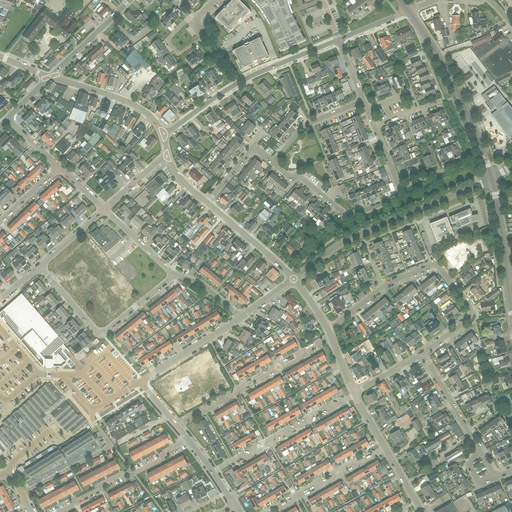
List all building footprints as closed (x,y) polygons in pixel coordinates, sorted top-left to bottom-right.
[(221,13),(217,17),(218,18),(219,19),(218,20),(223,25),(228,30),(229,29),(230,30),(231,31),(235,27),(239,24),(237,22),(239,20),(241,18),(242,20),(247,15),(250,12),(244,5),(238,0),(235,0),(235,1),(234,0),(233,0),(230,3),(227,7),(228,7),(227,9),(226,10),(225,9),(221,13)] [(260,8),(261,10),(262,11),(264,14),(265,16),(267,19),(270,25),(281,52),(290,48),(289,47),(296,44),(297,45),(305,41),(292,14),(290,15),(289,12),(287,6),(285,0),(252,0),(256,3),(258,6),(260,8)] [(370,6),(366,0),(360,0),(359,1),(364,9),(368,6),(369,7),(370,6)] [(359,1),(353,5),(359,14),(361,12),(360,12),(364,9),(359,1)] [(103,5),(98,10),(102,13),(103,12),(107,15),(110,12),(103,5)] [(359,14),(353,5),(347,10),(353,17),(357,14),(357,15),(359,14)] [(168,16),(174,22),(178,18),(177,17),(181,13),(175,7),(173,9),(174,10),(168,16)] [(53,13),(46,8),(23,36),(30,42),(46,22),(66,39),(72,31),(78,23),(72,18),(75,14),(68,8),(58,21),(54,18),(55,17),(51,14),(53,13)] [(102,13),(98,10),(96,8),(93,11),(95,12),(95,13),(102,20),(107,15),(103,12),(102,13)] [(135,16),(129,10),(125,15),(135,24),(139,20),(140,21),(143,17),(138,12),(135,16)] [(0,13),(0,14),(0,16),(1,17),(6,19),(9,20),(12,13),(9,11),(7,16),(4,15),(5,12),(2,11),(1,13),(0,13)] [(149,16),(147,13),(145,12),(142,15),(147,20),(144,24),(146,27),(152,23),(149,19),(149,18),(150,17),(149,16)] [(174,22),(168,16),(163,21),(162,20),(160,22),(166,28),(170,24),(171,25),(174,22)] [(435,28),(436,31),(439,30),(439,27),(441,27),(441,26),(442,25),(443,24),(442,22),(441,21),(440,22),(439,19),(433,20),(435,28)] [(479,22),(473,23),(474,30),(486,29),(485,22),(479,23),(479,22)] [(404,44),(408,42),(406,38),(412,36),(408,27),(401,30),(402,31),(396,34),(401,45),(404,44)] [(127,42),(125,40),(118,32),(115,35),(116,36),(111,41),(117,48),(119,45),(121,48),(127,42)] [(77,33),(73,37),(77,41),(82,37),(77,33)] [(480,38),(471,42),(472,45),(473,48),(472,48),(477,55),(482,62),(500,48),(501,49),(502,50),(510,44),(509,43),(509,41),(508,40),(507,40),(506,39),(505,37),(504,38),(502,36),(500,33),(497,36),(493,39),(492,40),(491,37),(490,34),(480,38)] [(149,41),(146,36),(133,46),(136,50),(149,41)] [(395,42),(392,44),(389,36),(386,37),(379,39),(381,43),(383,49),(385,48),(387,52),(394,49),(395,50),(398,49),(395,42)] [(235,50),(236,53),(235,54),(241,66),(242,66),(244,69),(254,64),(254,62),(257,61),(257,62),(266,58),(265,57),(268,55),(260,38),(250,43),(250,45),(245,47),(245,46),(235,50)] [(151,44),(158,53),(164,48),(158,39),(151,44)] [(108,43),(105,46),(111,51),(114,49),(108,43)] [(364,47),(363,47),(364,49),(364,50),(366,50),(367,53),(368,56),(369,55),(370,55),(371,57),(372,59),(375,57),(378,56),(381,61),(384,65),(387,64),(390,63),(389,61),(388,60),(388,59),(384,54),(380,48),(377,50),(374,52),(372,48),(370,43),(367,44),(364,46),(364,47)] [(502,50),(500,48),(482,62),(486,67),(490,72),(496,80),(511,71),(511,63),(509,60),(511,58),(511,45),(510,44),(502,50)] [(101,57),(103,59),(106,56),(102,52),(104,51),(99,45),(94,49),(101,57)] [(405,48),(408,54),(416,51),(413,45),(405,48)] [(57,48),(55,51),(56,53),(54,56),(57,59),(60,57),(66,51),(62,47),(59,50),(57,48)] [(362,57),(358,48),(351,51),(357,65),(359,64),(357,59),(362,57)] [(55,51),(54,50),(53,51),(51,49),(44,56),(46,58),(51,53),(52,54),(46,60),(48,61),(45,64),(50,70),(59,61),(57,59),(54,56),(56,53),(55,51)] [(94,49),(89,53),(95,59),(97,57),(99,59),(98,59),(100,62),(103,59),(101,57),(94,49)] [(133,69),(134,68),(139,63),(145,70),(149,66),(135,49),(134,49),(134,50),(132,52),(130,53),(125,60),(133,69)] [(205,57),(200,49),(196,52),(196,53),(186,60),(190,66),(197,61),(198,62),(205,57)] [(459,59),(465,56),(462,50),(456,52),(459,59)] [(89,53),(85,58),(92,65),(91,66),(93,68),(96,66),(92,61),(93,60),(97,65),(98,63),(95,59),(89,53)] [(158,58),(156,59),(157,61),(159,62),(160,63),(161,64),(163,64),(164,63),(165,63),(167,66),(169,69),(167,70),(169,72),(171,70),(174,68),(173,66),(174,65),(175,64),(172,60),(169,55),(167,56),(166,58),(164,56),(163,54),(160,57),(158,58)] [(370,60),(368,57),(367,55),(361,59),(369,70),(375,66),(370,60)] [(339,66),(338,63),(336,57),(329,60),(331,66),(334,65),(335,67),(339,66)] [(92,65),(85,58),(80,62),(85,68),(88,65),(92,70),(93,68),(91,66),(92,65)] [(85,76),(89,72),(85,68),(80,62),(75,66),(78,69),(77,70),(79,72),(80,71),(80,72),(81,71),(85,76)] [(320,78),(328,75),(326,70),(324,68),(320,69),(318,64),(311,67),(314,73),(317,72),(318,74),(319,74),(320,78)] [(115,72),(119,68),(116,65),(112,71),(107,67),(104,71),(109,76),(113,71),(115,72)] [(95,70),(98,73),(96,82),(102,84),(104,74),(99,73),(101,68),(99,66),(95,70)] [(122,66),(117,71),(125,78),(129,73),(127,71),(122,66)] [(179,76),(185,73),(182,68),(176,72),(179,76)] [(339,68),(334,70),(338,79),(343,77),(339,68)] [(210,77),(216,85),(222,81),(221,81),(222,80),(223,79),(221,76),(220,76),(219,77),(216,73),(213,69),(210,72),(212,76),(210,77)] [(371,74),(376,72),(375,69),(370,71),(370,70),(368,71),(369,72),(366,73),(368,80),(372,79),(369,73),(371,72),(371,74)] [(292,96),(293,97),(297,95),(289,73),(284,75),(285,77),(279,80),(283,87),(284,87),(288,98),(292,96)] [(20,80),(21,79),(16,74),(8,81),(13,86),(18,82),(19,82),(20,80)] [(109,82),(107,86),(111,87),(115,88),(116,84),(118,80),(116,79),(116,78),(116,77),(116,76),(113,75),(111,74),(110,76),(110,77),(109,82)] [(500,85),(511,80),(508,74),(497,80),(500,85)] [(151,80),(148,85),(150,86),(153,82),(159,77),(157,75),(151,80)] [(390,84),(394,83),(396,89),(403,86),(402,85),(405,84),(403,78),(400,79),(399,77),(395,79),(394,76),(388,78),(390,84)] [(0,84),(2,87),(3,88),(8,82),(4,78),(0,82),(0,84)] [(384,85),(381,86),(385,94),(391,91),(389,87),(388,83),(387,83),(386,81),(386,78),(385,78),(384,79),(382,79),(383,82),(384,85)] [(18,88),(21,90),(23,88),(28,92),(36,83),(31,79),(26,85),(24,82),(18,88)] [(199,84),(194,87),(200,96),(205,93),(203,89),(207,87),(202,80),(198,82),(199,84)] [(265,81),(259,85),(266,93),(272,88),(265,81)] [(49,83),(45,89),(54,95),(55,92),(58,94),(59,92),(63,95),(67,88),(55,85),(50,82),(49,83)] [(385,94),(381,86),(378,87),(376,82),(372,83),(374,88),(375,88),(378,96),(385,94)] [(167,91),(165,93),(170,98),(172,96),(173,97),(169,101),(177,109),(184,102),(179,97),(180,96),(178,95),(180,93),(186,98),(187,97),(174,84),(170,89),(173,92),(172,94),(169,90),(168,91),(167,91)] [(164,94),(165,93),(167,91),(169,89),(165,85),(158,93),(162,96),(164,94)] [(142,97),(147,101),(150,97),(151,97),(152,95),(152,94),(154,90),(148,86),(148,87),(146,86),(142,93),(144,94),(142,97)] [(511,109),(494,86),(482,96),(494,113),(491,115),(511,142),(511,109)] [(200,96),(194,87),(188,92),(192,97),(193,96),(195,100),(200,96)] [(344,90),(344,88),(340,89),(340,90),(335,92),(339,101),(344,98),(343,96),(347,95),(344,90)] [(335,92),(330,95),(333,103),(339,101),(335,92)] [(75,103),(70,117),(69,119),(82,124),(88,110),(83,108),(84,107),(85,105),(86,102),(85,102),(86,100),(89,102),(91,97),(88,96),(80,93),(77,99),(76,103),(75,102),(75,103)] [(255,100),(255,101),(247,93),(242,98),(249,106),(251,108),(257,102),(255,100)] [(325,96),(324,97),(328,105),(330,104),(333,103),(330,95),(329,94),(329,93),(327,93),(326,94),(326,95),(327,96),(325,96)] [(271,95),(266,100),(270,104),(275,99),(271,95)] [(320,95),(317,96),(322,108),(328,105),(324,97),(322,98),(320,95)] [(312,99),(309,101),(310,105),(312,109),(314,108),(315,107),(316,108),(316,110),(317,110),(317,111),(319,110),(320,110),(320,109),(322,108),(320,102),(317,96),(316,97),(314,97),(315,98),(312,99)] [(70,117),(75,103),(70,101),(69,104),(59,97),(56,102),(59,104),(66,109),(64,113),(68,117),(70,117)] [(97,99),(91,97),(89,102),(86,100),(85,102),(86,102),(85,105),(94,108),(97,99)] [(39,103),(47,111),(50,114),(51,112),(51,111),(48,107),(50,105),(48,103),(43,98),(39,103)] [(270,104),(265,100),(261,103),(266,108),(270,104)] [(98,109),(97,113),(101,115),(101,113),(106,115),(108,109),(109,109),(110,105),(110,104),(103,101),(100,110),(98,109)] [(171,106),(166,101),(161,107),(157,111),(161,115),(161,114),(161,115),(171,106)] [(47,111),(39,103),(34,107),(39,112),(42,109),(45,113),(47,111)] [(227,114),(230,112),(233,117),(240,113),(234,103),(224,109),(227,114)] [(253,117),(254,119),(255,119),(258,116),(256,115),(262,107),(258,103),(249,113),(253,117)] [(289,108),(292,111),(288,115),(295,121),(299,116),(296,114),(298,112),(297,111),(300,109),(293,103),(289,108)] [(171,106),(161,115),(162,116),(161,117),(168,124),(171,121),(170,120),(175,114),(171,110),(173,108),(171,106)] [(102,131),(113,137),(116,132),(118,129),(121,121),(123,118),(126,111),(118,108),(117,109),(116,110),(113,109),(109,119),(102,131)] [(452,125),(450,120),(448,114),(444,116),(442,110),(436,113),(439,120),(441,124),(448,121),(450,126),(452,125)] [(26,115),(38,126),(40,124),(35,119),(37,117),(37,116),(31,111),(26,115)] [(64,113),(63,112),(57,118),(57,119),(62,124),(66,128),(71,123),(66,119),(67,118),(69,119),(70,117),(68,117),(64,113)] [(212,125),(213,125),(215,129),(217,128),(218,130),(219,132),(226,127),(223,123),(220,120),(218,121),(212,112),(206,116),(212,125)] [(439,120),(436,113),(430,115),(431,119),(429,121),(431,127),(433,132),(435,131),(434,127),(438,125),(437,121),(439,120)] [(26,115),(22,120),(24,122),(23,123),(25,126),(27,124),(28,126),(31,124),(35,129),(38,126),(26,115)] [(295,121),(288,115),(286,117),(284,115),(282,118),(291,126),(295,121)] [(360,115),(358,116),(351,119),(347,121),(348,123),(352,121),(353,124),(360,121),(359,118),(361,117),(360,115)] [(124,126),(129,129),(135,119),(130,116),(126,123),(124,126)] [(229,117),(224,120),(230,126),(234,124),(229,117)] [(291,126),(282,118),(280,120),(282,122),(280,124),(287,130),(291,126)] [(423,118),(418,120),(421,128),(423,127),(424,130),(431,127),(429,121),(428,121),(429,122),(425,123),(423,118)] [(62,124),(57,119),(53,123),(58,128),(62,124)] [(102,120),(101,124),(99,123),(97,127),(102,131),(107,122),(102,120)] [(421,128),(418,120),(412,122),(414,128),(411,129),(413,134),(422,131),(421,128)] [(249,121),(247,123),(245,125),(252,131),(256,127),(250,122),(249,121)] [(353,124),(354,126),(347,130),(347,132),(364,125),(363,123),(362,123),(360,121),(353,124)] [(90,123),(87,126),(87,127),(91,128),(90,129),(103,137),(106,133),(119,146),(121,147),(123,143),(114,137),(113,137),(102,131),(97,127),(93,125),(90,123)] [(62,124),(58,128),(56,131),(61,135),(67,129),(66,128),(62,124)] [(87,127),(87,126),(85,126),(80,124),(78,132),(76,135),(81,139),(90,129),(91,128),(87,127)] [(146,132),(144,130),(146,129),(141,124),(133,133),(138,138),(139,139),(146,132)] [(276,125),(274,127),(276,129),(283,135),(287,130),(280,124),(278,126),(276,125)] [(200,137),(197,133),(198,132),(193,125),(188,130),(193,136),(196,140),(200,137)] [(232,128),(238,133),(241,130),(234,125),(232,128)] [(252,131),(245,125),(243,128),(241,126),(239,128),(249,136),(252,131)] [(364,125),(347,132),(351,130),(352,132),(356,131),(357,133),(364,130),(363,127),(365,127),(364,125)] [(324,136),(331,133),(330,130),(334,129),(333,126),(329,128),(320,132),(321,134),(323,133),(324,136)] [(400,128),(399,128),(397,126),(389,129),(390,132),(386,133),(387,136),(399,130),(401,130),(400,128)] [(114,137),(123,143),(124,142),(119,139),(124,130),(119,127),(114,137)] [(272,129),(268,134),(275,140),(277,137),(279,139),(283,135),(276,129),(274,127),(272,129)] [(89,142),(82,149),(87,153),(94,146),(101,138),(96,133),(96,134),(90,130),(83,137),(89,142)] [(366,133),(364,130),(357,133),(358,136),(354,138),(355,140),(368,134),(367,132),(366,133)] [(399,130),(387,136),(388,138),(392,136),(393,139),(401,135),(399,130)] [(47,131),(46,133),(41,138),(46,142),(52,135),(47,131)] [(324,136),(325,138),(322,139),(323,142),(337,136),(340,135),(339,135),(338,133),(332,135),(331,133),(324,136)] [(10,140),(5,134),(0,138),(0,150),(6,145),(13,152),(17,156),(23,151),(19,147),(19,146),(11,139),(10,140)] [(106,134),(105,136),(114,145),(116,143),(106,134)] [(182,134),(177,138),(180,142),(179,143),(181,144),(183,145),(182,145),(184,148),(186,147),(188,145),(186,142),(188,141),(182,134)] [(369,136),(368,134),(355,140),(356,142),(360,140),(361,143),(368,140),(367,137),(369,136)] [(56,139),(52,135),(46,142),(50,146),(56,139)] [(401,135),(393,139),(394,141),(390,143),(391,145),(397,143),(398,145),(403,143),(402,141),(403,140),(401,135)] [(230,138),(242,147),(244,145),(242,144),(244,142),(237,136),(235,138),(232,136),(230,138)] [(337,136),(323,142),(324,143),(324,144),(326,144),(327,143),(327,144),(328,146),(331,144),(335,143),(335,141),(334,140),(336,139),(338,138),(337,136)] [(141,141),(139,144),(143,148),(144,149),(147,145),(151,148),(154,145),(157,141),(154,139),(151,137),(149,139),(147,141),(144,138),(141,141)] [(129,153),(138,141),(135,138),(129,145),(129,144),(124,150),(129,153)] [(242,147),(230,138),(229,140),(232,142),(230,144),(237,150),(239,147),(240,149),(242,147)] [(62,155),(70,146),(63,139),(55,148),(62,155)] [(197,145),(191,139),(189,141),(194,147),(197,145)] [(237,150),(230,144),(228,146),(223,142),(221,144),(235,155),(237,153),(235,152),(237,150)] [(328,149),(326,149),(327,150),(327,151),(341,146),(343,145),(343,144),(343,143),(342,142),(339,144),(336,145),(336,144),(335,143),(331,144),(328,146),(328,147),(329,148),(328,149)] [(399,147),(393,150),(394,153),(398,151),(399,153),(403,152),(407,150),(405,145),(404,145),(403,143),(398,145),(399,147)] [(455,143),(452,144),(446,146),(449,153),(452,152),(454,158),(461,155),(456,143),(455,143)] [(235,155),(221,144),(220,146),(225,150),(223,152),(230,158),(232,156),(233,157),(235,155)] [(119,146),(117,149),(118,150),(118,151),(123,156),(126,153),(121,147),(119,146)] [(341,146),(327,151),(328,153),(330,152),(331,155),(339,152),(338,149),(342,148),(341,146)] [(449,153),(446,146),(441,148),(442,152),(438,154),(442,163),(449,160),(446,154),(449,153)] [(349,156),(350,159),(356,156),(369,151),(369,149),(367,149),(366,147),(358,150),(359,152),(355,154),(355,153),(352,154),(349,156)] [(72,152),(66,158),(74,165),(75,166),(78,164),(76,162),(79,159),(80,157),(79,156),(80,155),(83,158),(87,154),(87,153),(82,149),(81,148),(76,153),(75,152),(73,151),(72,152)] [(93,149),(85,158),(87,160),(93,154),(95,152),(93,149)] [(185,150),(180,155),(183,158),(184,157),(194,166),(196,163),(198,162),(185,150)] [(398,156),(393,159),(394,161),(397,160),(403,157),(409,154),(407,150),(403,152),(399,153),(397,154),(398,156)] [(139,156),(132,151),(129,155),(136,160),(139,156)] [(361,157),(362,159),(370,156),(368,153),(370,153),(369,151),(356,156),(357,158),(361,157)] [(230,158),(223,152),(221,154),(218,152),(217,154),(228,163),(230,161),(228,160),(230,158)] [(403,157),(397,160),(398,162),(400,161),(401,163),(404,162),(407,161),(410,160),(411,159),(414,158),(412,153),(409,154),(403,157)] [(228,163),(217,154),(215,156),(218,158),(216,160),(223,166),(225,164),(227,165),(228,163)] [(177,158),(177,159),(184,166),(188,162),(183,158),(180,155),(180,156),(179,155),(177,158)] [(434,158),(432,155),(423,158),(425,162),(428,169),(436,165),(433,159),(434,158)] [(362,159),(363,162),(356,165),(357,167),(373,160),(372,158),(371,159),(370,156),(362,159)] [(29,158),(27,160),(32,165),(35,168),(39,173),(44,169),(43,168),(45,165),(40,159),(37,162),(40,164),(37,166),(34,163),(29,158)] [(120,161),(129,170),(134,165),(127,159),(125,161),(122,158),(120,161)] [(255,158),(253,161),(251,159),(250,161),(261,171),(263,169),(260,167),(262,164),(255,158)] [(110,159),(109,159),(106,162),(112,168),(116,165),(110,159)] [(341,160),(337,161),(336,159),(329,162),(330,164),(328,165),(329,167),(344,161),(342,162),(341,160)] [(98,171),(106,162),(104,160),(96,168),(98,171)] [(212,160),(210,162),(222,171),(223,169),(222,168),(223,166),(216,160),(214,162),(212,160)] [(373,160),(357,167),(358,169),(365,166),(366,169),(369,168),(371,171),(376,169),(375,165),(374,166),(372,163),(374,162),(373,160)] [(120,166),(118,169),(124,175),(129,170),(120,161),(117,164),(120,166)] [(248,163),(250,165),(248,167),(255,172),(257,170),(260,173),(261,171),(250,161),(248,163)] [(83,173),(89,166),(85,162),(78,169),(83,173)] [(198,162),(196,163),(203,170),(201,172),(209,180),(213,176),(198,162)] [(222,171),(210,162),(209,164),(211,166),(209,168),(216,174),(218,172),(220,173),(222,171)] [(342,162),(329,167),(329,168),(329,169),(330,169),(331,169),(332,170),(333,171),(340,168),(340,167),(339,166),(341,165),(343,164),(343,163),(342,162)] [(107,169),(108,170),(110,167),(109,166),(107,164),(100,170),(103,173),(107,169)] [(35,177),(30,172),(26,176),(25,175),(27,173),(25,171),(25,172),(20,166),(18,168),(30,181),(35,177)] [(94,170),(89,166),(83,173),(87,177),(94,170)] [(202,177),(194,169),(192,167),(191,169),(192,171),(189,175),(197,182),(202,177)] [(255,172),(248,167),(246,169),(245,168),(243,169),(254,179),(255,180),(256,180),(257,179),(256,178),(256,177),(253,175),(255,172)] [(30,181),(18,168),(16,169),(21,174),(18,176),(22,180),(21,181),(26,185),(30,181)] [(35,168),(30,172),(35,177),(39,173),(35,168)] [(333,171),(334,174),(332,175),(332,177),(352,169),(346,171),(345,169),(341,171),(340,168),(333,171)] [(254,179),(243,169),(242,171),(243,172),(241,175),(248,181),(250,178),(253,181),(254,179)] [(353,171),(352,169),(332,177),(333,179),(335,178),(336,181),(344,178),(343,175),(353,171)] [(103,181),(100,184),(106,191),(115,184),(112,180),(115,177),(109,171),(106,174),(107,175),(102,180),(103,181)] [(162,173),(154,179),(159,185),(158,186),(159,188),(157,189),(152,194),(153,195),(154,194),(155,195),(160,191),(163,188),(161,186),(161,187),(160,187),(168,180),(162,173)] [(267,179),(270,181),(266,185),(268,186),(277,175),(276,174),(275,175),(272,173),(267,179)] [(26,185),(21,181),(17,184),(14,181),(16,180),(11,174),(9,176),(21,189),(26,185)] [(248,181),(241,175),(240,177),(238,176),(236,178),(248,187),(249,185),(246,183),(248,181)] [(279,177),(277,175),(268,186),(270,188),(273,184),(275,186),(280,180),(278,178),(279,177)] [(21,189),(9,176),(8,177),(11,181),(8,184),(8,183),(6,185),(12,192),(14,191),(17,193),(21,189)] [(378,177),(376,178),(378,184),(381,192),(382,194),(385,193),(384,191),(386,190),(385,186),(390,183),(389,180),(389,179),(387,176),(382,178),(383,182),(380,183),(378,177)] [(159,185),(154,179),(145,187),(151,193),(148,196),(146,197),(149,201),(151,199),(154,197),(153,196),(155,195),(154,194),(153,195),(152,194),(157,189),(159,188),(158,186),(159,185)] [(280,180),(275,186),(277,188),(274,191),(276,193),(285,182),(283,180),(282,182),(280,180)] [(58,181),(53,186),(60,194),(61,193),(58,190),(62,186),(58,181)] [(287,184),(285,182),(276,193),(278,195),(281,191),(283,193),(288,187),(286,185),(287,184)] [(371,187),(369,188),(372,196),(374,195),(375,197),(378,196),(372,182),(369,183),(371,187)] [(374,182),(372,182),(378,196),(380,195),(379,193),(381,192),(378,184),(376,185),(374,182)] [(232,192),(235,189),(229,183),(226,187),(232,192)] [(160,192),(156,196),(158,197),(159,199),(162,197),(164,194),(167,197),(167,196),(171,192),(175,188),(173,186),(171,184),(170,185),(169,187),(168,186),(166,188),(165,189),(164,188),(160,192)] [(13,197),(2,185),(0,186),(0,195),(7,202),(13,197)] [(372,196),(369,188),(366,189),(365,185),(362,186),(368,200),(370,199),(370,197),(372,196)] [(53,186),(49,190),(53,194),(55,192),(58,195),(60,194),(53,186)] [(368,200),(362,186),(360,187),(361,191),(359,192),(362,200),(365,199),(366,201),(368,200)] [(295,199),(304,189),(302,187),(299,191),(296,189),(295,191),(292,189),(285,197),(288,200),(291,196),(295,199)] [(304,189),(295,199),(299,202),(305,196),(303,194),(306,190),(304,189)] [(49,190),(44,193),(57,208),(58,206),(53,200),(51,201),(49,198),(53,194),(49,190)] [(240,193),(236,196),(237,197),(242,201),(249,193),(245,190),(243,192),(242,190),(240,193)] [(356,193),(355,190),(353,191),(354,193),(354,194),(355,196),(358,204),(361,203),(360,201),(362,200),(359,192),(356,193)] [(354,193),(353,191),(350,191),(352,195),(349,196),(353,204),(355,203),(356,205),(358,204),(355,196),(354,194),(354,193)] [(256,200),(257,201),(259,199),(255,196),(256,195),(253,192),(250,195),(255,200),(256,200)] [(57,208),(44,193),(40,198),(41,199),(44,202),(46,200),(48,202),(49,201),(55,209),(57,208)] [(236,196),(232,193),(231,194),(230,194),(229,195),(228,195),(227,194),(226,194),(224,195),(220,200),(221,201),(220,201),(220,202),(222,204),(223,203),(225,205),(229,201),(230,202),(234,198),(235,199),(237,197),(236,196)] [(66,200),(61,194),(59,195),(64,201),(65,201),(66,202),(67,201),(66,200)] [(305,196),(299,202),(301,205),(296,211),(300,214),(302,211),(309,202),(307,201),(312,196),(309,194),(306,197),(305,196)] [(157,199),(155,197),(143,208),(147,211),(148,210),(147,209),(157,199)] [(128,209),(131,206),(132,204),(135,201),(131,198),(128,201),(130,202),(129,204),(126,207),(124,205),(119,211),(123,214),(128,209)] [(184,207),(186,209),(184,212),(187,215),(188,214),(191,217),(196,212),(193,210),(197,206),(187,198),(184,202),(182,200),(177,205),(181,209),(184,207)] [(272,210),(276,205),(269,198),(266,201),(270,205),(269,207),(272,210)] [(44,202),(41,199),(35,203),(39,207),(40,208),(42,205),(45,203),(44,202)] [(311,204),(309,202),(302,211),(304,213),(307,210),(311,213),(320,202),(318,201),(314,204),(312,203),(311,204)] [(39,207),(35,203),(34,202),(30,207),(36,213),(37,214),(40,212),(37,209),(39,207)] [(236,216),(241,211),(242,212),(245,209),(238,202),(236,205),(235,205),(231,210),(236,216)] [(321,204),(320,202),(311,213),(315,216),(320,209),(318,208),(321,204)] [(82,204),(78,208),(83,213),(87,210),(82,204)] [(129,210),(128,209),(123,214),(127,218),(131,213),(133,215),(141,207),(137,204),(132,210),(131,209),(130,209),(129,210)] [(70,211),(65,205),(62,208),(68,215),(71,213),(72,212),(70,211)] [(164,213),(169,208),(166,205),(161,210),(164,213)] [(25,211),(30,215),(31,217),(36,213),(30,207),(25,211)] [(141,207),(133,215),(135,217),(130,221),(134,225),(141,218),(138,216),(144,210),(141,207)] [(320,209),(315,216),(314,217),(318,220),(319,219),(328,209),(326,207),(322,211),(320,209)] [(76,214),(79,217),(79,216),(83,213),(78,208),(75,211),(74,212),(76,214)] [(277,208),(273,213),(278,216),(281,212),(277,208)] [(328,209),(319,219),(313,226),(316,229),(318,227),(318,226),(320,224),(323,227),(327,222),(324,221),(328,216),(326,214),(329,210),(328,209)] [(472,214),(470,209),(449,217),(452,225),(455,223),(457,226),(457,227),(456,227),(457,228),(479,219),(478,215),(472,216),(471,214),(472,214)] [(262,211),(258,215),(265,222),(272,214),(271,213),(269,215),(263,210),(262,211)] [(25,211),(21,215),(25,220),(30,215),(25,211)] [(55,218),(59,224),(61,222),(58,218),(59,217),(56,213),(53,216),(55,218)] [(66,214),(64,216),(70,224),(75,220),(70,215),(69,217),(66,214)] [(152,217),(151,216),(149,214),(144,220),(147,223),(152,217)] [(25,220),(21,215),(16,219),(21,224),(25,220)] [(208,217),(205,215),(203,218),(202,217),(197,222),(200,224),(201,222),(204,224),(204,225),(207,222),(210,219),(209,219),(210,218),(208,217)] [(70,224),(64,216),(60,219),(63,222),(62,223),(66,228),(70,224)] [(152,217),(147,223),(150,226),(148,225),(147,226),(142,232),(146,235),(153,228),(151,225),(155,220),(152,217)] [(438,221),(430,224),(434,233),(437,242),(446,239),(454,235),(453,232),(452,229),(454,228),(456,227),(457,227),(457,226),(454,227),(451,228),(449,223),(447,217),(438,221)] [(59,224),(55,218),(51,222),(54,225),(52,227),(58,235),(62,231),(57,225),(59,224)] [(141,218),(134,225),(138,228),(145,221),(141,218)] [(21,224),(16,219),(12,223),(16,228),(21,224)] [(257,225),(256,223),(257,221),(255,219),(253,221),(250,225),(248,223),(245,226),(251,232),(257,225)] [(197,227),(192,222),(189,227),(194,231),(197,227)] [(204,229),(200,233),(202,235),(201,236),(203,237),(209,230),(209,229),(212,226),(207,222),(204,225),(204,224),(202,227),(204,229)] [(16,228),(12,223),(7,228),(12,232),(16,228)] [(157,231),(159,232),(164,226),(162,224),(158,228),(155,225),(153,228),(146,235),(149,239),(157,231)] [(272,227),(268,224),(267,226),(265,225),(262,228),(263,229),(268,233),(267,234),(270,237),(275,231),(275,230),(277,228),(274,225),(272,227)] [(283,229),(288,234),(293,229),(288,224),(283,229)] [(97,227),(89,235),(102,250),(102,249),(105,253),(121,240),(115,234),(114,235),(107,226),(105,228),(103,226),(99,229),(97,227)] [(164,226),(159,232),(161,235),(160,235),(158,237),(153,242),(157,246),(164,238),(165,237),(162,235),(167,229),(164,226)] [(58,235),(52,227),(49,229),(50,230),(49,231),(51,232),(50,233),(54,239),(58,235)] [(213,245),(216,248),(220,243),(222,241),(224,239),(223,239),(222,238),(226,235),(229,231),(225,228),(219,235),(220,236),(216,241),(213,245)] [(405,238),(413,235),(411,230),(402,233),(404,236),(402,236),(403,239),(405,238)] [(222,241),(220,243),(222,244),(223,246),(224,246),(225,247),(228,244),(231,240),(230,239),(229,238),(231,236),(232,234),(231,232),(229,231),(226,235),(222,238),(223,239),(224,239),(222,241)] [(39,237),(46,246),(48,244),(50,242),(46,237),(44,234),(43,233),(43,234),(41,235),(39,237)] [(282,233),(280,235),(277,238),(278,239),(276,242),(281,246),(281,247),(284,244),(285,244),(289,239),(282,233)] [(211,234),(204,242),(208,246),(214,238),(215,237),(211,234)] [(299,234),(291,243),(285,250),(290,254),(297,247),(296,246),(303,238),(299,234)] [(19,235),(14,239),(18,243),(23,239),(19,235)] [(200,238),(199,238),(196,235),(191,239),(195,243),(200,238)] [(414,237),(413,235),(405,238),(403,239),(404,241),(405,240),(407,243),(411,242),(415,240),(414,237)] [(39,237),(38,237),(36,238),(34,236),(30,239),(34,244),(36,242),(42,249),(46,246),(39,237)] [(34,244),(30,239),(28,237),(23,241),(24,242),(22,243),(24,245),(28,241),(32,245),(34,244)] [(164,238),(157,246),(160,249),(166,244),(165,243),(166,242),(165,241),(167,240),(164,238),(165,238),(165,237),(164,238)] [(174,238),(168,244),(170,246),(164,253),(168,256),(176,248),(172,245),(176,241),(177,241),(179,239),(177,238),(176,240),(174,238)] [(12,244),(8,247),(11,250),(18,243),(13,239),(10,242),(12,244)] [(237,250),(242,244),(237,240),(232,246),(237,250)] [(411,242),(407,243),(408,246),(406,247),(407,249),(405,249),(405,250),(417,245),(415,240),(411,242)] [(382,241),(374,245),(376,250),(384,247),(386,246),(385,243),(383,244),(382,241)] [(199,247),(192,255),(195,258),(197,259),(198,260),(199,260),(202,256),(205,252),(209,248),(208,247),(203,242),(199,247)] [(455,246),(454,245),(446,251),(449,255),(446,258),(453,267),(455,266),(458,270),(466,264),(464,261),(471,255),(468,251),(470,250),(464,242),(460,245),(459,243),(455,246)] [(246,248),(242,244),(237,250),(233,254),(236,256),(239,252),(241,254),(246,248)] [(30,245),(27,248),(34,256),(38,253),(34,247),(33,248),(30,245)] [(417,245),(405,250),(408,254),(411,253),(419,250),(417,245)] [(384,247),(376,250),(378,255),(386,252),(385,248),(387,248),(386,246),(384,247)] [(34,256),(27,248),(25,250),(24,249),(22,250),(20,248),(18,250),(20,252),(23,256),(25,255),(30,260),(34,256)] [(176,248),(168,256),(172,260),(177,254),(180,251),(177,248),(176,248)] [(419,250),(411,253),(412,256),(410,257),(411,259),(421,255),(419,250)] [(390,256),(388,251),(386,252),(378,255),(380,260),(390,256)] [(182,267),(187,269),(190,263),(191,261),(190,261),(193,256),(192,255),(193,254),(190,253),(188,256),(186,260),(182,267)] [(360,260),(357,253),(353,254),(353,255),(349,256),(354,267),(362,263),(360,260)] [(471,264),(473,266),(475,265),(475,264),(482,260),(484,259),(484,258),(485,258),(493,257),(493,253),(485,254),(473,262),(473,263),(471,264)] [(185,255),(183,258),(181,258),(178,264),(182,267),(186,260),(188,256),(185,255)] [(248,268),(250,265),(255,259),(250,255),(245,261),(242,258),(236,265),(240,268),(242,266),(244,268),(245,266),(248,268)] [(421,255),(411,259),(412,261),(414,260),(415,264),(423,260),(421,255)] [(18,256),(15,259),(22,267),(26,263),(21,258),(20,259),(18,256)] [(116,268),(118,265),(110,256),(107,259),(116,268)] [(391,258),(390,256),(380,260),(382,265),(390,262),(389,259),(391,258)] [(66,265),(63,267),(67,271),(69,274),(71,276),(71,275),(72,275),(73,276),(74,278),(75,277),(78,280),(94,298),(95,296),(97,295),(98,294),(100,293),(101,291),(103,290),(82,266),(83,265),(82,264),(81,265),(79,263),(74,257),(72,260),(70,258),(64,263),(66,265)] [(238,257),(235,260),(231,266),(233,268),(238,262),(241,259),(238,257)] [(6,262),(4,259),(1,261),(6,267),(3,270),(10,278),(14,274),(12,272),(14,270),(9,265),(6,262)] [(13,260),(12,261),(14,264),(13,265),(15,268),(18,271),(20,269),(22,267),(15,259),(13,260)] [(257,272),(259,269),(262,272),(267,265),(262,261),(259,265),(257,263),(251,269),(254,271),(255,270),(257,272)] [(207,262),(204,266),(200,271),(205,275),(209,270),(212,266),(214,268),(215,266),(214,264),(212,262),(210,265),(207,262)] [(390,262),(382,265),(384,270),(396,265),(395,263),(391,264),(390,262)] [(397,267),(396,265),(384,270),(386,275),(394,272),(393,269),(397,267)] [(100,307),(98,308),(103,315),(105,313),(107,316),(116,309),(115,308),(118,305),(117,304),(137,288),(139,290),(147,283),(145,281),(147,279),(142,273),(140,275),(138,272),(140,270),(138,267),(136,269),(134,266),(129,270),(125,274),(129,279),(107,297),(105,299),(98,304),(100,307)] [(228,266),(226,269),(227,271),(229,269),(230,270),(227,274),(230,277),(234,272),(235,271),(228,266)] [(358,278),(366,275),(364,269),(360,270),(359,267),(352,270),(354,276),(357,275),(358,278)] [(465,274),(461,277),(465,283),(472,277),(472,278),(477,275),(474,272),(470,267),(463,272),(465,274)] [(274,274),(276,271),(272,268),(266,275),(269,277),(269,278),(270,278),(272,275),(273,273),(274,274)] [(10,278),(3,270),(0,272),(2,275),(1,276),(5,281),(10,278)] [(209,270),(205,275),(210,279),(214,274),(209,270)] [(272,275),(270,278),(271,279),(274,281),(280,274),(276,271),(274,274),(273,273),(272,275)] [(251,274),(248,272),(245,277),(254,285),(257,282),(249,276),(251,274)] [(333,278),(330,280),(325,273),(316,280),(320,287),(323,284),(325,288),(332,283),(335,281),(333,278)] [(214,274),(210,279),(214,283),(218,277),(214,274)] [(366,275),(358,278),(359,281),(357,282),(359,288),(368,284),(367,281),(369,280),(366,275)] [(434,276),(430,279),(435,286),(437,288),(441,284),(434,276)] [(218,277),(214,283),(219,286),(223,281),(218,277)] [(261,288),(268,280),(265,278),(261,283),(260,282),(259,283),(260,284),(258,286),(261,288)] [(435,286),(430,279),(425,283),(431,290),(435,286)] [(471,284),(474,288),(470,291),(473,294),(474,294),(477,299),(484,294),(478,286),(481,284),(478,279),(471,284)] [(268,280),(261,288),(263,289),(270,282),(268,280)] [(30,288),(32,290),(34,292),(35,292),(35,291),(37,289),(40,287),(42,285),(43,285),(43,284),(42,283),(41,282),(40,283),(39,281),(34,285),(32,286),(30,288)] [(323,289),(326,294),(339,286),(336,281),(323,289)] [(431,290),(425,283),(420,287),(426,294),(431,290)] [(229,293),(233,288),(228,284),(224,289),(229,293)] [(239,300),(244,304),(245,303),(246,304),(249,301),(247,300),(247,299),(245,297),(248,294),(247,293),(251,288),(258,294),(260,292),(253,287),(253,286),(252,286),(251,284),(239,300)] [(35,298),(32,301),(33,302),(35,303),(37,302),(36,302),(43,296),(42,296),(41,295),(44,292),(46,290),(44,288),(42,285),(40,287),(37,289),(35,291),(37,294),(38,295),(39,296),(35,298)] [(240,293),(237,292),(234,297),(239,300),(249,287),(247,285),(244,290),(242,290),(240,293)] [(412,285),(408,289),(413,296),(418,292),(412,285)] [(183,297),(180,293),(183,292),(179,286),(174,290),(179,298),(180,299),(179,300),(180,302),(182,301),(183,302),(184,300),(182,298),(183,297)] [(344,287),(338,291),(342,296),(345,294),(348,292),(344,287)] [(233,288),(229,293),(234,297),(237,292),(233,288)] [(492,290),(493,292),(486,297),(489,301),(500,293),(497,289),(495,288),(492,290)] [(408,289),(403,293),(410,302),(413,300),(411,297),(413,296),(408,289)] [(179,298),(174,290),(169,294),(173,299),(175,297),(177,300),(179,298)] [(352,296),(351,293),(349,291),(348,292),(345,294),(347,297),(346,298),(350,303),(354,300),(352,296)] [(410,302),(403,293),(398,296),(404,303),(406,302),(408,304),(410,302)] [(21,294),(0,312),(0,317),(42,367),(61,367),(70,359),(63,352),(66,348),(63,344),(64,343),(63,342),(59,338),(23,296),(21,294)] [(45,297),(43,296),(36,302),(37,302),(40,306),(45,303),(46,305),(47,304),(54,298),(53,298),(54,297),(52,295),(51,295),(50,294),(45,297)] [(169,294),(164,298),(166,300),(168,303),(170,306),(172,305),(173,304),(170,301),(173,299),(169,294)] [(296,311),(293,308),(298,304),(295,301),(295,300),(290,294),(285,298),(290,304),(286,307),(291,315),(296,311)] [(331,302),(329,304),(330,307),(332,309),(334,308),(339,305),(338,303),(341,301),(340,301),(342,300),(342,296),(338,298),(336,295),(333,297),(330,299),(332,302),(331,302)] [(404,303),(398,296),(393,300),(397,305),(396,306),(400,310),(404,307),(402,305),(404,303)] [(187,302),(183,297),(182,298),(184,300),(186,303),(184,304),(187,308),(188,308),(193,305),(189,300),(187,302)] [(47,304),(49,306),(47,308),(49,310),(53,307),(57,303),(54,298),(47,304)] [(164,298),(159,301),(163,307),(168,303),(166,300),(164,298)] [(386,298),(381,302),(386,309),(388,311),(393,308),(391,305),(386,298)] [(206,306),(210,311),(212,310),(206,302),(208,301),(206,299),(203,301),(206,306)] [(339,305),(334,308),(337,314),(345,309),(343,306),(346,304),(343,300),(340,301),(341,301),(338,303),(339,305)] [(163,307),(159,301),(154,305),(158,310),(161,314),(159,315),(161,318),(162,316),(163,317),(165,315),(163,313),(163,312),(160,309),(163,307)] [(386,309),(381,302),(376,306),(382,313),(384,316),(386,314),(384,311),(386,309)] [(437,309),(432,302),(429,305),(434,312),(437,309)] [(441,309),(443,312),(448,319),(458,312),(453,304),(451,302),(441,309)] [(495,310),(493,302),(481,304),(483,312),(495,310)] [(154,305),(149,309),(153,314),(158,310),(154,305)] [(382,313),(376,306),(371,310),(377,317),(382,313)] [(50,312),(45,316),(47,318),(48,319),(53,315),(56,318),(60,315),(65,311),(61,307),(56,311),(52,314),(50,312)] [(272,310),(271,313),(277,316),(280,319),(282,315),(284,312),(282,311),(281,310),(280,312),(276,310),(273,308),(272,310)] [(221,317),(217,312),(215,313),(212,310),(210,312),(215,321),(221,317)] [(377,317),(371,310),(367,314),(373,321),(377,317)] [(429,313),(434,319),(438,316),(433,310),(429,313)] [(65,311),(60,315),(62,317),(59,320),(61,322),(69,316),(65,311)] [(292,321),(295,318),(287,311),(285,315),(288,318),(286,321),(289,323),(292,321)] [(144,312),(139,316),(143,321),(148,317),(149,319),(151,317),(148,313),(147,312),(145,314),(144,312)] [(209,317),(207,318),(210,324),(215,321),(210,312),(207,313),(209,317)] [(277,316),(271,313),(268,317),(274,321),(277,316)] [(396,320),(398,324),(405,319),(401,313),(397,316),(397,317),(394,319),(396,320)] [(373,321),(367,314),(362,317),(368,324),(369,325),(370,325),(371,324),(371,323),(370,322),(373,321)] [(143,321),(139,316),(134,320),(138,325),(141,323),(142,325),(145,323),(143,321)] [(315,328),(312,324),(316,322),(311,316),(303,322),(307,327),(305,328),(308,332),(315,328)] [(210,324),(207,318),(201,321),(205,327),(210,324)] [(410,318),(406,320),(411,326),(415,331),(418,329),(414,324),(410,318)] [(67,324),(65,326),(67,328),(68,330),(76,324),(74,322),(72,319),(70,322),(67,324)] [(259,319),(256,324),(262,327),(266,330),(268,327),(269,325),(265,323),(259,319)] [(134,320),(129,324),(134,329),(138,325),(134,320)] [(294,320),(289,324),(293,330),(299,327),(294,320)] [(418,329),(420,331),(425,327),(429,333),(436,328),(439,326),(435,320),(431,322),(430,320),(424,324),(423,323),(421,325),(418,321),(414,324),(418,329)] [(154,330),(155,332),(160,328),(159,327),(154,321),(151,323),(156,329),(154,330)] [(205,327),(201,321),(196,325),(200,330),(205,327)] [(368,330),(362,322),(358,325),(364,333),(368,330)] [(497,326),(497,323),(492,324),(492,326),(493,331),(490,331),(491,334),(488,334),(489,339),(497,338),(496,334),(502,333),(500,325),(497,326)] [(72,335),(80,329),(76,324),(68,330),(70,332),(69,334),(70,336),(72,334),(72,335)] [(129,324),(125,328),(129,333),(131,331),(134,335),(135,334),(136,333),(134,329),(129,324)] [(177,324),(175,325),(179,331),(181,334),(184,340),(189,337),(186,331),(183,333),(181,329),(180,329),(177,324)] [(262,327),(256,324),(254,328),(260,332),(258,335),(260,336),(265,339),(266,338),(264,337),(265,335),(263,333),(263,332),(264,332),(266,330),(262,327)] [(57,329),(54,332),(58,336),(59,337),(62,335),(61,334),(59,332),(61,330),(64,328),(62,325),(57,329)] [(200,330),(196,325),(191,328),(195,334),(200,330)] [(280,329),(275,325),(272,329),(270,333),(272,334),(276,331),(280,329)] [(125,328),(120,332),(124,337),(129,333),(125,328)] [(191,328),(186,331),(189,337),(195,334),(191,328)] [(356,331),(355,328),(352,329),(346,332),(349,340),(355,337),(353,332),(356,331)] [(416,343),(410,335),(405,339),(396,328),(394,330),(404,343),(406,342),(410,347),(416,343)] [(244,330),(241,334),(251,340),(253,337),(249,335),(251,334),(244,330)] [(416,331),(410,335),(416,343),(422,339),(416,331)] [(79,343),(87,337),(83,332),(78,336),(76,339),(79,343)] [(124,337),(120,332),(115,336),(119,341),(122,339),(124,342),(125,342),(127,340),(124,337)] [(285,336),(283,333),(281,334),(283,337),(281,338),(283,341),(284,340),(286,344),(283,346),(286,352),(292,349),(289,343),(287,340),(286,339),(286,337),(285,336)] [(468,336),(474,344),(478,341),(477,340),(472,333),(468,336)] [(181,334),(175,338),(178,342),(179,343),(184,340),(181,334)] [(251,340),(241,334),(241,335),(240,334),(239,335),(239,336),(239,337),(239,338),(245,342),(243,345),(244,346),(249,349),(253,347),(249,344),(251,340)] [(172,345),(170,341),(167,343),(163,336),(160,337),(162,341),(163,342),(168,350),(173,347),(172,345)] [(468,336),(463,339),(468,346),(470,349),(475,345),(474,344),(468,336)] [(74,348),(73,349),(76,353),(77,352),(82,349),(81,348),(82,347),(83,348),(86,345),(91,341),(87,337),(78,344),(78,345),(74,348)] [(178,342),(175,338),(175,337),(169,340),(170,341),(172,345),(178,342)] [(297,346),(294,340),(291,342),(289,338),(287,340),(289,343),(292,349),(297,346)] [(386,341),(391,350),(394,348),(399,355),(405,351),(400,342),(393,345),(390,339),(386,341)] [(468,346),(463,339),(459,342),(465,351),(467,350),(466,348),(468,346)] [(228,340),(226,344),(232,348),(235,350),(238,346),(235,344),(228,340)] [(278,340),(274,342),(281,355),(286,352),(283,346),(281,348),(279,344),(280,344),(278,340)] [(369,340),(364,342),(370,351),(374,349),(369,340)] [(492,340),(481,343),(482,348),(486,347),(486,345),(493,343),(492,340)] [(391,350),(386,341),(385,342),(386,344),(384,345),(388,351),(381,354),(386,362),(393,359),(388,351),(391,350)] [(506,352),(504,341),(495,343),(497,354),(506,352)] [(107,342),(102,347),(107,351),(112,347),(107,342)] [(162,346),(159,348),(163,353),(168,350),(163,342),(160,344),(162,346)] [(281,355),(274,342),(271,344),(270,344),(273,347),(274,347),(276,350),(273,352),(275,356),(276,358),(281,355)] [(465,351),(459,342),(454,346),(460,353),(462,351),(463,352),(465,351)] [(230,351),(233,353),(235,350),(232,348),(226,344),(223,349),(229,353),(230,351)] [(163,353),(159,348),(157,349),(155,347),(153,349),(154,351),(157,356),(163,353)] [(353,349),(355,351),(349,355),(352,358),(354,357),(356,359),(359,357),(360,358),(362,356),(356,347),(353,349)] [(157,356),(154,351),(149,354),(152,360),(157,356)] [(323,352),(317,356),(320,361),(326,358),(323,352)] [(449,359),(450,359),(446,352),(438,358),(441,363),(441,364),(449,359)] [(143,357),(147,363),(152,360),(149,354),(146,356),(145,354),(142,355),(143,357)] [(270,359),(268,355),(262,358),(266,364),(271,361),(270,359)] [(320,361),(317,356),(312,359),(315,364),(320,361)] [(147,363),(143,357),(138,361),(142,366),(147,363)] [(367,361),(373,370),(379,367),(373,357),(367,361)] [(500,357),(492,359),(494,366),(500,364),(501,369),(510,366),(508,359),(502,361),(500,357)] [(266,364),(262,358),(257,361),(260,367),(266,364)] [(312,359),(307,362),(312,371),(311,372),(312,375),(316,373),(314,370),(315,369),(313,366),(315,364),(312,359)] [(441,364),(441,363),(440,364),(443,369),(448,366),(450,369),(455,366),(454,363),(452,364),(449,359),(441,364)] [(241,361),(237,363),(244,376),(250,373),(246,367),(241,370),(239,366),(243,364),(241,361)] [(257,361),(252,364),(255,370),(260,367),(257,361)] [(304,363),(301,365),(303,368),(305,370),(306,373),(310,371),(311,372),(312,371),(308,364),(307,362),(304,363)] [(244,376),(237,363),(234,365),(236,369),(236,368),(239,372),(236,374),(239,379),(244,376)] [(252,364),(246,367),(250,373),(255,370),(252,364)] [(363,367),(361,368),(359,364),(349,370),(351,372),(353,371),(358,380),(365,375),(363,371),(365,370),(363,367)] [(305,370),(301,365),(296,368),(299,373),(305,370)] [(420,377),(422,375),(422,374),(423,374),(418,365),(411,369),(412,371),(410,372),(412,376),(414,375),(416,378),(419,376),(420,377)] [(182,368),(168,376),(188,410),(200,403),(198,400),(196,402),(182,377),(186,374),(182,368)] [(214,372),(194,383),(199,393),(222,380),(216,368),(213,370),(214,372)] [(299,373),(296,368),(291,371),(294,376),(299,373)] [(459,369),(453,372),(455,375),(449,379),(452,385),(460,381),(458,378),(463,375),(459,369)] [(294,376),(291,371),(285,374),(286,375),(289,379),(292,378),(293,379),(295,378),(294,376)] [(502,382),(504,381),(506,387),(511,384),(511,376),(507,378),(506,375),(500,378),(502,382)] [(280,387),(282,386),(281,384),(284,382),(281,378),(280,376),(275,380),(278,385),(280,387)] [(404,383),(400,376),(393,381),(400,390),(406,385),(409,389),(412,386),(407,381),(404,383)] [(278,385),(275,380),(270,383),(273,388),(276,387),(278,385)] [(417,384),(413,386),(415,388),(417,391),(418,390),(419,390),(418,388),(419,387),(421,386),(422,389),(424,391),(427,390),(431,388),(429,384),(427,381),(425,382),(423,383),(423,381),(422,380),(421,381),(420,381),(420,382),(417,384)] [(390,389),(385,381),(379,385),(384,393),(390,389)] [(460,381),(452,385),(456,391),(462,388),(464,391),(470,387),(466,381),(461,383),(460,381)] [(39,392),(51,406),(62,397),(50,383),(47,385),(45,384),(43,387),(43,388),(42,388),(39,390),(39,392)] [(273,388),(270,383),(265,386),(268,392),(273,388)] [(322,401),(312,383),(307,387),(309,391),(313,389),(311,387),(312,387),(315,392),(314,393),(317,396),(314,398),(317,404),(322,401)] [(328,398),(324,392),(322,393),(320,391),(318,393),(317,391),(319,390),(315,385),(314,386),(312,383),(322,401),(328,398)] [(263,395),(268,392),(265,386),(259,389),(263,395)] [(329,389),(333,395),(338,392),(335,386),(329,389)] [(263,395),(259,389),(254,392),(257,398),(263,395)] [(312,407),(302,389),(300,391),(304,398),(304,399),(306,403),(303,404),(306,408),(306,410),(312,407)] [(306,393),(304,389),(302,389),(312,407),(317,404),(314,398),(311,400),(307,393),(306,393)] [(329,389),(324,392),(328,398),(333,395),(329,389)] [(484,396),(487,404),(490,403),(490,404),(493,403),(492,401),(495,400),(493,395),(490,396),(488,394),(487,390),(484,391),(486,395),(484,396)] [(39,392),(38,391),(30,398),(31,399),(43,413),(51,406),(39,392)] [(483,407),(478,394),(476,391),(474,392),(477,399),(474,400),(478,408),(481,407),(481,408),(483,407)] [(257,398),(254,392),(248,395),(250,397),(246,399),(249,403),(254,399),(256,403),(257,402),(259,401),(257,398)] [(378,399),(374,393),(367,397),(370,403),(378,399)] [(479,393),(478,394),(483,407),(485,406),(485,405),(487,404),(484,396),(481,397),(479,393)] [(431,405),(438,401),(435,395),(431,397),(429,394),(423,397),(425,401),(428,400),(431,405)] [(478,408),(474,400),(472,401),(469,395),(467,396),(468,399),(474,411),(476,411),(475,409),(478,408)] [(43,413),(31,399),(30,398),(22,405),(23,406),(37,423),(41,419),(39,416),(43,413)] [(287,401),(286,399),(284,399),(289,407),(287,408),(288,409),(286,411),(290,419),(296,416),(293,410),(290,406),(287,401)] [(468,399),(466,400),(468,403),(465,405),(468,412),(471,411),(472,412),(474,411),(468,399)] [(379,409),(375,411),(377,414),(379,417),(386,413),(385,412),(384,410),(385,409),(386,409),(385,407),(384,405),(386,404),(387,403),(386,401),(386,400),(381,403),(379,404),(376,405),(379,409)] [(64,401),(54,410),(54,411),(54,412),(66,426),(77,416),(64,401)] [(438,401),(431,405),(432,407),(431,408),(432,411),(431,412),(432,415),(439,411),(437,409),(442,406),(438,401)] [(138,402),(132,406),(136,412),(139,410),(140,412),(145,409),(142,404),(140,406),(138,402)] [(236,402),(231,405),(236,414),(234,416),(236,419),(239,417),(238,413),(237,409),(239,408),(236,402)] [(231,405),(225,408),(229,414),(231,413),(232,415),(233,414),(234,416),(236,414),(231,405)] [(285,422),(276,407),(275,405),(273,406),(278,413),(274,415),(280,425),(285,422)] [(23,406),(11,417),(22,430),(25,433),(37,423),(23,406)] [(132,406),(127,409),(131,416),(136,412),(132,406)] [(287,413),(282,416),(280,412),(281,412),(278,406),(276,407),(285,422),(290,419),(286,411),(285,411),(287,413)] [(298,407),(293,410),(296,416),(301,413),(300,411),(298,407)] [(348,408),(342,411),(345,416),(347,420),(346,421),(347,424),(349,423),(349,424),(351,423),(349,418),(357,413),(353,407),(348,409),(348,408)] [(220,411),(223,417),(225,416),(229,414),(225,408),(220,411)] [(124,411),(121,413),(125,419),(128,417),(129,419),(132,417),(131,416),(127,409),(124,411)] [(271,418),(266,410),(265,411),(274,428),(280,425),(274,415),(277,419),(271,422),(269,419),(271,418)] [(225,421),(223,417),(220,411),(214,414),(218,420),(220,419),(222,422),(223,422),(225,424),(222,425),(225,429),(227,428),(225,425),(229,423),(227,419),(227,420),(225,421)] [(274,428),(265,411),(263,412),(267,420),(269,424),(266,425),(269,431),(274,428)] [(342,411),(337,414),(340,419),(345,416),(342,411)] [(399,425),(414,417),(410,411),(407,413),(408,415),(401,419),(400,418),(396,420),(397,421),(394,423),(395,426),(398,424),(399,425)] [(66,426),(54,412),(53,414),(54,415),(55,417),(56,418),(57,419),(58,419),(58,421),(59,422),(61,423),(62,425),(63,427),(64,427),(65,427),(65,429),(66,431),(68,431),(68,432),(71,429),(71,431),(73,432),(74,433),(75,433),(87,422),(79,414),(77,416),(66,426)] [(392,417),(388,412),(386,413),(379,417),(382,423),(385,421),(388,426),(398,419),(395,415),(392,417)] [(121,413),(115,416),(121,424),(123,423),(125,426),(128,424),(125,419),(121,413)] [(440,416),(438,413),(429,418),(430,420),(432,419),(434,421),(436,420),(438,423),(441,422),(443,425),(450,421),(446,413),(442,415),(440,416)] [(340,419),(337,414),(332,417),(337,426),(335,427),(337,430),(338,429),(339,429),(340,428),(339,425),(340,425),(338,421),(340,419)] [(497,416),(495,418),(503,429),(505,428),(503,424),(505,422),(502,419),(504,417),(503,415),(501,417),(500,416),(498,418),(497,416)] [(115,416),(110,420),(112,423),(114,426),(117,424),(118,426),(121,424),(115,416)] [(142,416),(139,417),(140,420),(141,421),(142,422),(144,425),(149,422),(146,416),(143,418),(142,416)] [(22,430),(11,417),(2,424),(4,426),(14,437),(22,430)] [(337,426),(332,417),(326,420),(329,425),(332,424),(334,428),(335,427),(337,426)] [(503,429),(495,418),(493,419),(494,420),(492,422),(497,428),(499,427),(501,430),(503,429)] [(414,427),(420,423),(417,419),(411,422),(414,427)] [(107,420),(104,422),(105,423),(104,423),(110,432),(115,428),(114,426),(112,423),(110,420),(108,421),(107,420)] [(136,422),(135,423),(139,428),(144,425),(142,422),(141,421),(140,420),(136,422)] [(209,423),(207,424),(205,420),(198,424),(201,430),(208,426),(210,424),(209,423)] [(326,420),(321,423),(326,432),(329,430),(327,427),(329,425),(326,420)] [(131,422),(128,424),(129,425),(130,427),(128,428),(131,432),(134,431),(137,429),(135,426),(133,424),(132,424),(131,422)] [(489,422),(487,424),(495,435),(497,437),(496,437),(497,438),(499,436),(495,430),(497,428),(492,422),(490,424),(489,422)] [(326,432),(321,423),(316,426),(316,427),(319,432),(319,431),(322,430),(324,434),(325,433),(326,432)] [(360,425),(354,428),(355,431),(360,429),(361,431),(367,428),(364,423),(360,425)] [(420,423),(414,427),(417,432),(423,428),(420,423)] [(495,435),(487,424),(485,425),(486,426),(484,428),(488,435),(491,433),(493,436),(495,435)] [(4,426),(0,429),(0,432),(9,442),(14,437),(4,426)] [(208,426),(201,430),(205,436),(212,432),(208,426)] [(319,432),(316,427),(311,430),(314,435),(317,434),(322,444),(328,441),(326,439),(323,441),(318,433),(319,432),(319,431),(319,432)] [(488,435),(484,428),(481,430),(480,428),(479,430),(484,438),(487,441),(489,440),(486,436),(488,435)] [(118,433),(121,438),(126,435),(124,430),(121,432),(120,429),(117,431),(118,433)] [(311,430),(310,429),(305,432),(308,438),(314,435),(311,430)] [(402,435),(405,433),(403,430),(400,432),(399,430),(390,435),(393,440),(399,437),(399,436),(400,436),(399,435),(401,434),(402,435)] [(29,488),(100,450),(95,441),(97,439),(95,435),(92,436),(89,431),(59,450),(57,448),(57,449),(52,448),(52,447),(25,464),(25,465),(18,470),(24,479),(22,480),(27,487),(28,487),(29,488)] [(215,438),(212,432),(205,436),(208,442),(215,438)] [(235,438),(232,432),(230,433),(233,439),(235,443),(232,445),(235,450),(241,447),(236,439),(235,438)] [(248,436),(251,441),(257,438),(254,432),(248,436)] [(308,438),(305,432),(300,435),(303,441),(308,438)] [(448,432),(430,443),(433,450),(439,446),(439,445),(451,438),(448,432)] [(407,437),(405,433),(402,435),(401,434),(399,435),(400,436),(399,436),(399,437),(393,440),(397,447),(406,442),(404,438),(407,437)] [(165,434),(157,438),(162,446),(169,442),(165,434)] [(303,441),(300,435),(295,438),(298,444),(300,447),(303,453),(305,452),(304,450),(302,446),(303,446),(301,442),(303,441)] [(248,436),(243,439),(246,444),(251,441),(248,436)] [(157,438),(150,442),(154,450),(162,446),(157,438)] [(246,444),(243,439),(240,440),(239,438),(236,439),(241,447),(246,444)] [(298,444),(295,438),(289,441),(292,447),(296,445),(298,444)] [(365,439),(360,442),(363,448),(369,445),(365,439)] [(292,447),(289,441),(284,444),(287,450),(288,452),(290,450),(289,449),(292,447)] [(344,442),(344,443),(346,445),(345,446),(347,449),(344,451),(347,457),(353,454),(349,448),(347,444),(349,444),(347,441),(346,442),(344,442)] [(150,442),(143,446),(147,453),(154,450),(150,442)] [(214,443),(215,445),(211,447),(215,454),(222,450),(218,443),(218,444),(217,442),(214,443)] [(363,448),(360,442),(355,445),(358,451),(363,448)] [(423,445),(420,447),(418,449),(418,450),(420,453),(423,451),(424,454),(424,455),(433,450),(430,443),(424,447),(423,445)] [(287,450),(284,444),(275,449),(281,459),(284,457),(282,453),(285,451),(287,450)] [(355,445),(349,448),(353,454),(358,451),(355,445)] [(448,462),(457,457),(467,451),(466,449),(464,450),(461,445),(456,449),(444,456),(448,462)] [(147,453),(143,446),(136,449),(140,457),(147,453)] [(511,457),(511,455),(509,448),(503,451),(505,455),(507,460),(508,460),(510,459),(510,458),(511,457)] [(140,457),(136,449),(129,453),(133,461),(140,457)] [(407,453),(412,462),(419,458),(414,449),(407,453)] [(226,456),(222,450),(215,454),(218,460),(226,456)] [(505,455),(503,451),(498,453),(497,450),(493,452),(496,459),(500,458),(501,462),(507,459),(507,460),(505,455)] [(347,457),(344,451),(342,452),(339,454),(342,460),(347,457)] [(266,454),(261,457),(266,466),(271,463),(270,461),(272,460),(270,457),(268,458),(266,454)] [(333,457),(336,462),(337,463),(342,460),(339,454),(337,455),(333,457)] [(176,459),(180,468),(187,464),(183,456),(176,459)] [(261,457),(255,460),(259,466),(261,470),(264,468),(266,467),(266,466),(261,457)] [(336,462),(333,457),(328,460),(331,465),(336,462)] [(180,468),(176,459),(169,463),(173,471),(180,468)] [(107,464),(112,472),(119,468),(115,460),(107,464)] [(259,466),(255,460),(250,463),(253,469),(259,466)] [(331,465),(328,460),(323,463),(326,469),(331,466),(331,465)] [(380,471),(383,469),(378,460),(372,464),(376,469),(378,473),(377,474),(378,476),(379,475),(380,476),(381,475),(380,473),(380,472),(380,471)] [(326,469),(323,463),(322,461),(316,464),(318,466),(321,472),(326,469)] [(173,471),(169,463),(161,467),(166,475),(173,471)] [(250,463),(245,466),(248,472),(253,469),(250,463)] [(295,467),(297,466),(294,463),(285,468),(288,473),(291,472),(291,471),(293,469),(295,468),(295,467)] [(451,472),(458,468),(460,467),(459,464),(457,466),(456,463),(448,468),(449,470),(446,472),(446,471),(438,475),(439,477),(440,479),(442,481),(445,480),(443,477),(451,472)] [(107,464),(100,468),(104,476),(112,472),(107,464)] [(372,464),(367,467),(370,472),(376,469),(372,464)] [(248,472),(245,466),(239,469),(243,475),(245,474),(248,472)] [(308,471),(307,472),(310,478),(313,476),(315,475),(314,472),(312,469),(310,466),(309,466),(308,467),(310,470),(308,471)] [(321,472),(318,466),(312,469),(315,475),(321,472)] [(166,475),(161,467),(154,470),(158,479),(166,475)] [(370,472),(367,467),(362,470),(367,479),(366,480),(367,482),(369,482),(371,481),(369,478),(370,477),(372,475),(372,474),(370,472)] [(104,476),(100,468),(93,471),(97,479),(104,476)] [(451,472),(452,475),(449,477),(450,479),(463,471),(462,469),(460,470),(458,468),(451,472)] [(239,469),(234,473),(238,481),(242,479),(242,480),(245,478),(243,475),(239,469)] [(154,470),(147,474),(151,482),(158,479),(154,470)] [(367,479),(362,470),(356,473),(360,478),(361,481),(364,479),(364,481),(367,479)] [(426,475),(430,482),(439,477),(438,475),(435,470),(426,475)] [(93,471),(86,475),(90,483),(97,479),(93,471)] [(463,471),(450,479),(451,481),(455,479),(456,481),(464,477),(462,475),(464,473),(463,471)] [(206,477),(203,472),(196,476),(198,481),(206,477)] [(305,481),(302,475),(300,472),(294,475),(299,484),(305,481)] [(307,472),(302,475),(305,481),(310,478),(307,472)] [(356,473),(351,476),(354,481),(358,480),(361,485),(363,484),(361,481),(360,478),(356,473)] [(90,483),(86,475),(79,479),(83,487),(90,483)] [(351,487),(356,484),(354,481),(351,476),(346,479),(351,487)] [(464,477),(456,481),(457,484),(454,486),(455,488),(469,480),(467,478),(465,479),(464,477)] [(188,479),(184,482),(187,488),(187,487),(189,491),(193,488),(188,479)] [(470,483),(469,480),(455,488),(456,490),(460,488),(461,491),(459,492),(461,495),(469,491),(467,487),(469,486),(468,484),(470,483)] [(246,482),(245,483),(241,485),(244,490),(249,487),(248,484),(250,483),(248,481),(247,482),(246,482)] [(275,488),(272,489),(273,492),(276,497),(281,494),(280,492),(276,485),(277,484),(278,484),(277,481),(276,482),(275,483),(274,482),(273,483),(275,486),(274,486),(275,488)] [(74,482),(67,485),(71,493),(78,490),(74,482)] [(344,487),(341,482),(335,485),(338,491),(344,487)] [(130,485),(130,483),(124,486),(129,496),(127,497),(130,501),(133,499),(135,502),(133,504),(134,505),(136,504),(134,501),(136,500),(133,494),(132,494),(130,491),(133,489),(132,488),(134,487),(132,484),(130,485)] [(280,492),(281,494),(287,491),(282,483),(279,485),(279,484),(278,484),(277,484),(276,485),(280,492)] [(201,484),(196,486),(199,492),(202,497),(207,495),(201,484)] [(495,487),(498,495),(500,498),(502,497),(501,494),(503,493),(500,485),(497,486),(496,484),(494,485),(495,487)] [(71,493),(67,485),(59,489),(64,497),(71,493)] [(338,491),(335,485),(330,488),(333,494),(338,491)] [(425,487),(421,490),(422,492),(424,495),(428,493),(432,490),(431,488),(429,485),(425,487)] [(129,496),(124,486),(119,489),(122,495),(124,494),(126,497),(127,497),(129,496)] [(498,495),(495,487),(492,488),(491,486),(489,487),(495,501),(497,500),(496,496),(498,495)] [(488,490),(485,491),(489,499),(491,498),(493,501),(495,501),(489,487),(487,488),(488,490)] [(264,492),(260,494),(261,495),(262,498),(265,503),(271,500),(267,493),(266,491),(268,490),(266,488),(264,489),(264,488),(263,489),(262,489),(263,491),(264,492)] [(333,494),(330,488),(325,491),(328,497),(333,494)] [(64,497),(59,489),(52,493),(57,501),(64,497)] [(122,495),(119,489),(113,492),(117,500),(117,498),(122,495)] [(199,492),(197,489),(195,490),(194,489),(192,490),(193,491),(192,492),(193,494),(196,500),(202,497),(199,492)] [(433,491),(432,490),(428,493),(424,495),(427,501),(433,497),(437,494),(436,492),(434,493),(433,491)] [(489,499),(485,491),(483,492),(482,490),(479,491),(485,505),(486,507),(488,506),(486,500),(489,499)] [(5,491),(0,494),(0,497),(1,497),(3,500),(8,496),(5,491)] [(325,491),(319,494),(322,500),(325,498),(327,502),(329,501),(330,501),(330,500),(328,497),(325,491)] [(485,505),(479,491),(477,492),(478,494),(475,495),(479,503),(482,502),(483,506),(485,505)] [(117,500),(113,492),(107,495),(111,501),(114,499),(115,501),(117,500)] [(276,497),(273,492),(268,495),(267,493),(271,500),(276,497)] [(392,497),(395,503),(401,500),(398,494),(395,495),(393,492),(390,493),(393,497),(392,497)] [(57,501),(52,493),(45,496),(49,505),(57,501)] [(187,494),(182,497),(186,505),(192,503),(187,494)] [(252,499),(250,500),(255,509),(260,506),(260,505),(258,503),(257,501),(256,499),(255,497),(257,496),(255,494),(253,495),(253,494),(252,495),(250,496),(252,499)] [(257,496),(255,497),(256,499),(257,501),(258,503),(260,505),(260,506),(265,503),(262,498),(261,495),(260,494),(258,496),(257,496)] [(322,500),(319,494),(314,497),(317,503),(319,507),(318,508),(319,510),(321,509),(323,509),(321,506),(322,505),(320,501),(322,500)] [(0,504),(1,505),(2,507),(11,502),(8,496),(3,500),(4,502),(0,504)] [(49,505),(45,496),(38,500),(42,508),(49,505)] [(186,505),(182,497),(177,500),(181,508),(186,505)] [(317,503),(314,497),(308,500),(312,506),(315,504),(317,503)] [(392,497),(387,500),(390,505),(395,503),(392,497)] [(102,498),(97,501),(99,505),(101,509),(102,510),(102,511),(105,511),(104,509),(102,505),(105,504),(102,498)] [(167,502),(171,511),(173,511),(177,510),(172,500),(171,500),(167,502)] [(387,500),(381,503),(384,508),(390,505),(387,500)] [(97,501),(91,503),(94,509),(97,508),(98,510),(101,509),(99,505),(97,501)] [(3,509),(4,511),(5,511),(8,511),(13,508),(14,507),(11,502),(2,507),(3,509)] [(91,503),(86,506),(88,511),(89,511),(92,511),(91,511),(94,509),(91,503)] [(381,503),(376,506),(379,511),(384,508),(381,503)]
